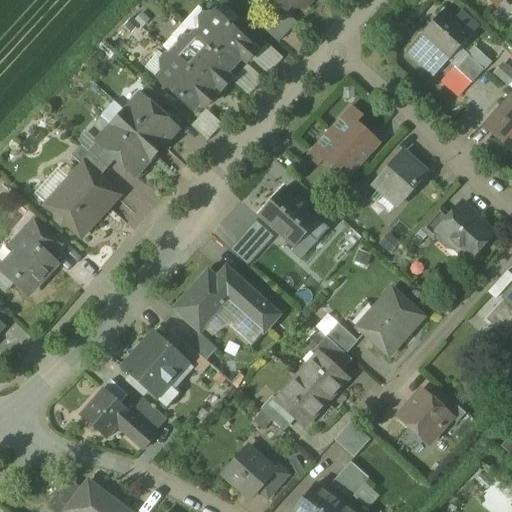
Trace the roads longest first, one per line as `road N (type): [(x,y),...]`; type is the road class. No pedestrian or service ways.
road 1 (residential): [(2,420),(345,55)]
road 2 (unclassified): [(224,511),(174,485),(54,449),(2,420)]
road 3 (residential): [(511,207),(345,55)]
road 4 (residential): [(370,415),(511,254)]
